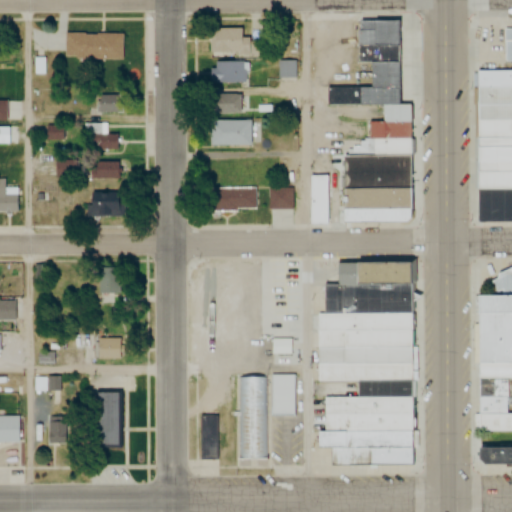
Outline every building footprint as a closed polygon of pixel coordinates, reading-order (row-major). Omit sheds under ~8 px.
[(353,10),(396,10),(395,98),(323,97),(323,79),(366,79),(366,55),(353,55),(353,10)] [(242,28),(207,28),(207,54),(242,54),(242,28)] [(503,62),(511,62),(511,28),(503,29),(503,62)] [(121,59),(121,33),(63,33),(62,59),(121,59)] [(278,61),(278,78),(293,78),(293,61),(278,61)] [(207,82),(242,82),(242,62),(207,62),(207,82)] [(473,220),(511,219),(511,69),(474,70),(473,220)] [(207,113),(237,113),(237,94),(207,94),(207,113)] [(97,112),(122,112),(122,95),(97,95),(97,112)] [(0,119),(20,120),(20,101),(0,101),(0,119)] [(207,120),(248,119),(249,145),(208,146),(207,120)] [(83,149),(118,148),(118,134),(106,134),(105,123),(83,124),(83,149)] [(45,125),(62,125),(62,140),(45,139),(45,125)] [(342,156),(404,156),(404,187),(343,188),(342,156)] [(69,159),(53,159),(53,178),(69,178),(69,159)] [(119,161),(73,161),(73,179),(119,179),(119,161)] [(307,223),(328,223),(328,175),(307,175),(307,223)] [(18,187),(0,186),(0,211),(18,211),(18,187)] [(205,187),(253,187),(253,207),(205,207),(205,187)] [(404,187),(404,209),(341,209),(341,188),(343,188),(404,187)] [(266,188),(291,188),(291,208),(266,208),(266,188)] [(116,192),(86,192),(86,216),(116,216),(116,192)] [(408,466),(409,263),(334,262),(334,285),(318,285),(318,382),(355,382),(355,398),(322,398),(322,432),(314,432),(314,449),(327,449),(327,466),(408,466)] [(97,270),(97,303),(115,303),(115,270),(97,270)] [(511,295),(473,296),(475,433),(511,432),(511,413),(506,413),(505,380),(511,379),(511,295)] [(0,321),(13,322),(13,300),(0,299),(0,321)] [(95,360),(119,360),(119,338),(95,338),(95,360)] [(292,354),(292,339),(270,339),(270,354),(292,354)] [(292,414),(269,414),(269,374),(292,374),(292,414)] [(59,377),(34,377),(34,393),(59,393),(59,377)] [(268,457),(238,458),(236,379),(267,378),(268,457)] [(121,446),(96,446),(95,390),(121,390),(121,446)] [(214,459),(197,459),(197,415),(214,415),(214,459)] [(511,448),(473,449),(473,465),(511,465),(511,448)]
